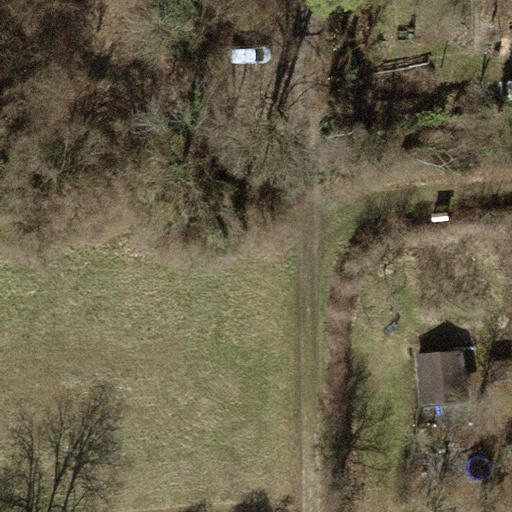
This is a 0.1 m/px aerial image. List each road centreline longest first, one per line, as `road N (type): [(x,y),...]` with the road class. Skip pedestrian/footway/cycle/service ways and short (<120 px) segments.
road 1 (track): [(327,0),(318,210),(511,181)]
road 2 (track): [(308,511),(310,261),(318,210)]
